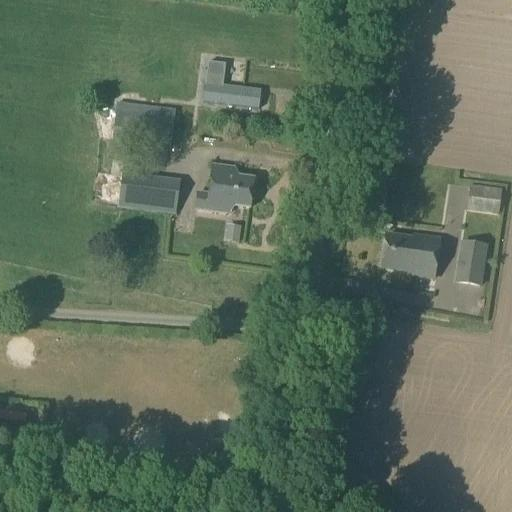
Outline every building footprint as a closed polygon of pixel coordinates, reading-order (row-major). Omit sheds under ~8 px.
[(205,67),(201,107),(256,114),(258,97),(220,92),(222,69),(205,67)] [(168,151),(173,112),(115,105),(110,143),(168,151)] [(234,170),(213,167),(209,195),(197,194),(195,211),(228,215),(229,207),(249,210),(252,181),(233,178),(234,170)] [(173,216),(178,183),(120,175),(116,209),(173,216)] [(496,218),(499,192),(467,188),(464,214),(496,218)] [(237,245),(239,229),(227,227),(224,243),(237,245)] [(412,241),(383,237),(379,269),(407,273),(407,276),(433,280),(439,242),(412,238),(412,241)] [(480,290),(486,248),(458,244),(452,286),(480,290)] [(127,450),(115,449),(113,470),(125,471),(127,450)] [(194,476),(198,462),(185,458),(181,473),(194,476)]
